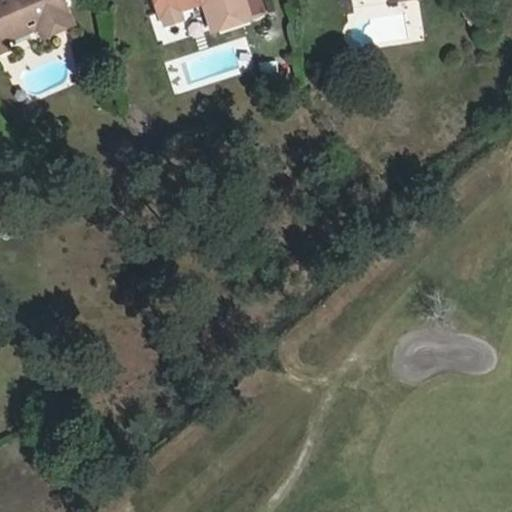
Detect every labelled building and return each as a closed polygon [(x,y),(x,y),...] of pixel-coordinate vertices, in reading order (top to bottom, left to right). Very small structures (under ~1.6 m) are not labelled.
[(9,0),(0,0),(0,39),(4,38),(23,30),(19,20),(29,16),(38,37),(69,24),(57,0),(19,0),(11,4),(9,0)] [(247,15),(241,0),(151,0),(157,17),(180,10),(203,2),(210,26),(215,25),(217,25),(241,17),(247,15)] [(264,0),(241,0),(247,15),(267,7),(264,0)] [(180,10),(157,17),(160,29),(183,21),(180,10)] [(244,24),(241,17),(217,25),(215,25),(218,32),(244,24)]
